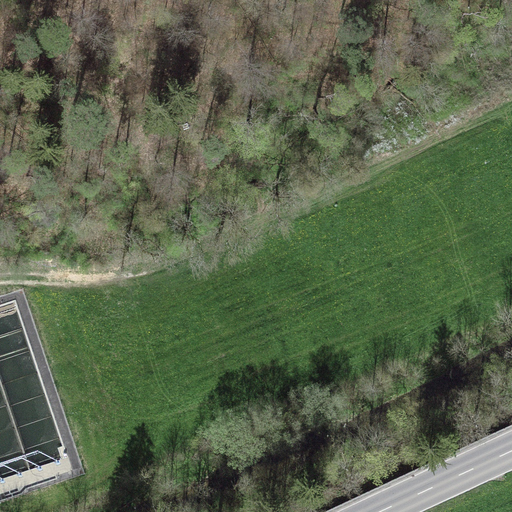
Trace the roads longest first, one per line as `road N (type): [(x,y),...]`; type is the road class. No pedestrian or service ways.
road 1 (primary): [(511,454),(388,511)]
road 2 (track): [(0,281),(121,286)]
